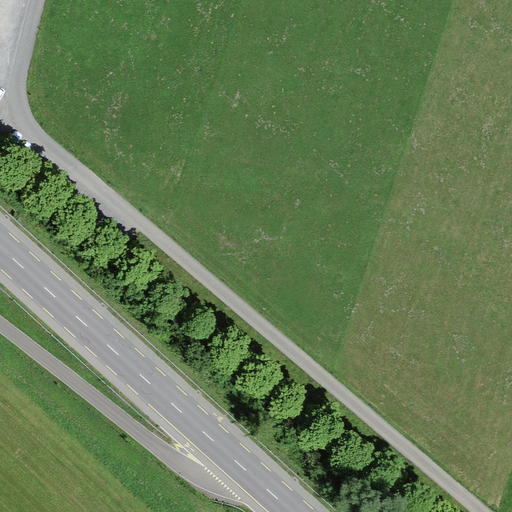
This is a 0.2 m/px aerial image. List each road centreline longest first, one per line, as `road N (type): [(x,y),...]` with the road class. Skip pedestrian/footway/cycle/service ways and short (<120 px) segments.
road 1 (track): [(476,511),(30,128),(16,89),(37,0)]
road 2 (secondary): [(291,511),(0,247)]
